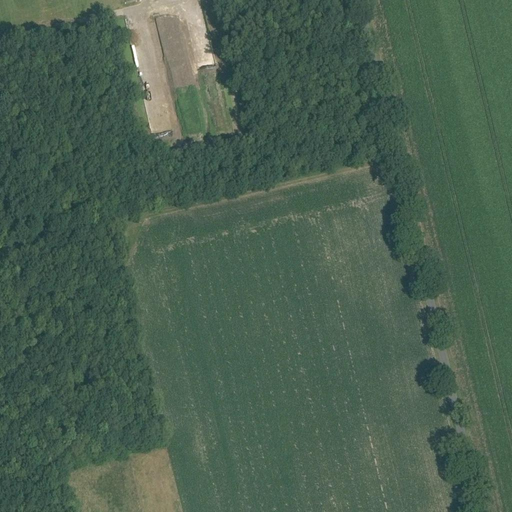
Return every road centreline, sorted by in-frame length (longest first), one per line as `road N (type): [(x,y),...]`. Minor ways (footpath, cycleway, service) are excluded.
road 1 (unclassified): [(480,511),(359,0)]
road 2 (track): [(177,0),(0,40)]
